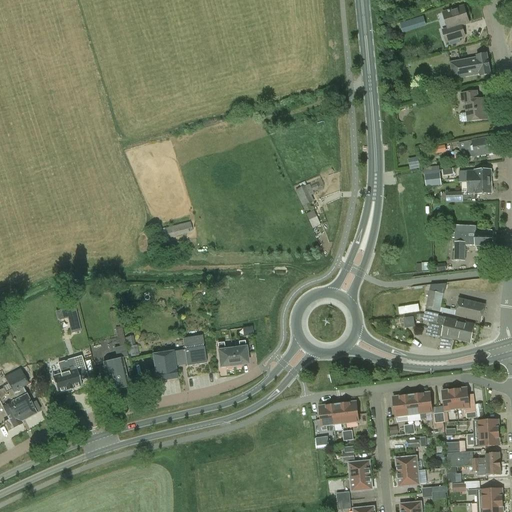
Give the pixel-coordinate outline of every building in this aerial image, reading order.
[(443,13),(448,29),(441,31),(446,44),(466,38),(462,26),(468,24),(463,7),(443,13)] [(476,56),(476,57),(449,63),(453,80),(480,75),(480,77),(490,75),(489,67),(490,67),(489,62),(488,62),(487,54),(476,56)] [(483,99),(479,100),(477,91),(460,94),(461,104),(465,103),(467,122),(487,119),(486,108),(484,108),(483,99)] [(493,137),(472,141),(458,143),(461,160),(475,157),(496,153),(493,137)] [(427,156),(446,152),(444,146),(426,150),(427,156)] [(407,158),(408,169),(418,169),(417,158),(407,158)] [(426,187),(441,185),(439,167),(424,168),(424,172),(426,187)] [(466,171),(466,172),(459,172),(460,183),(467,183),(491,182),(491,178),(493,177),(492,173),(491,172),(491,170),(474,171),(466,171)] [(491,182),(467,183),(467,193),(441,194),(441,203),(446,203),(463,203),(476,202),(475,194),(492,194),(492,193),(493,191),(493,188),(491,186),(491,182)] [(314,195),(309,184),(295,191),(305,212),(311,209),(309,204),(314,202),(311,196),(314,195)] [(309,221),(313,230),(320,226),(317,217),(309,221)] [(192,233),(190,222),(165,229),(167,239),(192,233)] [(492,233),(475,233),(455,232),(454,253),(452,253),(452,262),(464,262),(465,246),(475,246),(492,247),(492,233)] [(437,265),(438,273),(446,273),(445,265),(437,265)] [(459,299),(456,311),(441,308),(443,295),(445,295),(446,289),(428,287),(427,291),(429,292),(425,311),(455,316),(481,322),(485,305),(459,299)] [(80,331),(75,308),(56,312),(58,321),(68,318),(71,333),(80,331)] [(415,327),(414,316),(404,318),(406,328),(415,327)] [(475,325),(446,318),(438,316),(437,324),(429,322),(426,336),(442,339),(443,337),(470,343),(475,325)] [(114,349),(117,360),(103,363),(110,391),(129,387),(122,359),(127,358),(125,346),(126,346),(122,327),(115,329),(119,347),(114,349)] [(139,356),(137,346),(135,346),(133,336),(125,338),(129,358),(139,356)] [(184,351),(173,353),(175,365),(186,363),(187,367),(207,364),(202,336),(183,339),(184,351)] [(239,348),(232,349),(234,366),(235,368),(242,367),(242,365),(248,365),(246,347),(245,347),(245,341),(238,342),(239,348)] [(232,349),(225,350),(224,343),(217,344),(218,351),(220,368),(226,367),(227,369),(234,368),(234,366),(232,349)] [(173,353),(153,356),(157,382),(177,379),(175,365),(173,353)] [(81,387),(80,381),(76,371),(84,368),(81,357),(72,360),(75,368),(60,372),(61,375),(53,377),(52,377),(57,395),(58,394),(66,392),(73,391),(72,390),(81,387)] [(3,389),(0,390),(0,404),(2,407),(8,420),(2,423),(7,432),(13,429),(22,424),(21,422),(24,421),(36,414),(26,395),(23,388),(29,385),(20,369),(4,378),(11,390),(8,391),(5,393),(3,389)] [(467,388),(454,390),(457,410),(469,408),(467,388)] [(457,410),(454,390),(442,392),(444,411),(457,410)] [(418,395),(420,415),(433,413),(430,393),(418,395)] [(420,415),(418,395),(405,396),(408,416),(420,415)] [(408,416),(405,396),(393,398),(395,418),(408,416)] [(356,402),(344,404),(346,424),(359,422),(356,402)] [(344,404),(332,406),(334,425),(346,424),(344,404)] [(482,404),(475,405),(476,413),(476,418),(483,417),(482,404)] [(334,425),(332,406),(319,407),(322,432),(327,431),(327,426),(334,425)] [(474,434),(498,433),(497,420),(473,422),(474,434)] [(474,434),(474,435),(467,435),(468,446),(474,446),(474,447),(499,446),(498,433),(474,434)] [(314,439),(315,449),(321,448),(321,447),(329,446),(328,439),(321,440),(321,437),(315,438),(315,439),(314,439)] [(420,447),(420,440),(408,442),(409,449),(420,447)] [(447,453),(460,452),(460,443),(446,443),(447,453)] [(343,462),(355,461),(354,453),(343,454),(343,462)] [(485,454),(486,458),(472,459),(472,453),(447,454),(448,468),(500,465),(499,453),(485,454)] [(398,473),(417,471),(416,457),(396,459),(398,473)] [(351,478),(370,476),(369,462),(349,464),(351,478)] [(500,465),(448,468),(447,468),(448,484),(457,483),(456,467),(472,466),(472,472),(486,472),(487,476),(500,475),(500,465)] [(417,471),(398,473),(399,487),(419,485),(417,471)] [(372,489),(370,476),(351,478),(352,491),(372,489)] [(452,493),(466,492),(466,489),(480,489),(480,482),(464,483),(464,484),(452,485),(452,493)] [(422,489),(423,499),(433,498),(432,493),(439,493),(439,487),(431,487),(431,488),(422,489)] [(501,489),(477,491),(468,491),(468,497),(477,496),(477,503),(502,502),(501,489)] [(337,502),(350,501),(349,492),(336,494),(337,502)] [(350,501),(337,502),(338,511),(351,510),(350,501)] [(502,511),(502,502),(477,503),(477,511),(502,511)] [(401,511),(421,511),(421,503),(401,505),(401,511)]
